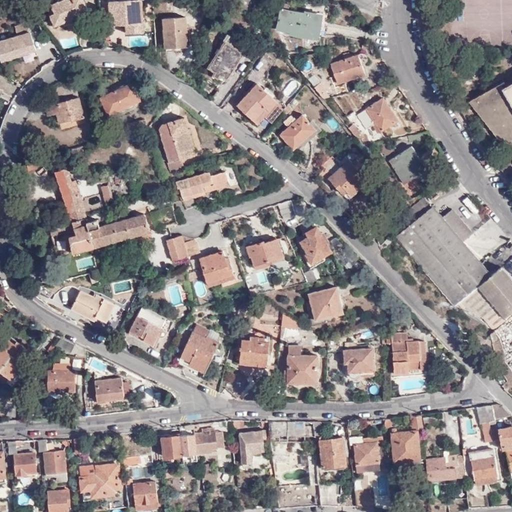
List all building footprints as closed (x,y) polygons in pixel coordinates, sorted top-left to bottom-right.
[(89,13),(84,0),(70,0),(49,7),(55,23),(75,17),(75,18),(89,13)] [(143,24),(142,0),(110,0),(112,27),(126,26),(126,25),(143,24)] [(319,36),(322,16),(283,9),(279,29),(319,36)] [(164,16),(166,46),(184,44),(187,44),(187,42),(186,26),(185,14),(164,16)] [(35,50),(30,32),(0,41),(0,58),(0,60),(35,50)] [(225,77),(244,52),(227,39),(208,64),(225,77)] [(365,74),(358,54),(334,61),(341,81),(365,74)] [(140,100),(132,81),(100,96),(109,114),(140,100)] [(469,101),(511,156),(511,84),(503,89),(501,82),(469,101)] [(237,105),(254,121),(266,108),(269,110),(277,102),(257,83),(237,105)] [(84,117),(79,97),(45,107),(47,116),(56,113),(59,123),(71,119),(72,121),(84,117)] [(398,120),(384,97),(365,108),(380,131),(398,120)] [(266,108),(254,121),(258,124),(270,111),(269,110),(266,108)] [(318,131),(310,122),(302,113),(279,135),(294,150),(300,144),(307,138),(310,140),(318,131)] [(333,137),(342,133),(335,115),(326,119),(333,137)] [(126,122),(129,131),(147,126),(144,117),(126,122)] [(169,162),(181,159),(179,153),(191,150),(185,131),(189,130),(185,118),(162,124),(159,128),(169,162)] [(312,120),(310,122),(318,131),(321,129),(312,120)] [(185,131),(191,150),(194,149),(189,130),(185,131)] [(307,138),(300,144),(302,147),(310,140),(307,138)] [(419,158),(411,146),(387,161),(402,184),(422,171),(415,161),(419,158)] [(179,153),(181,159),(193,156),(191,150),(179,153)] [(170,172),(183,168),(181,159),(169,162),(167,163),(170,172)] [(367,179),(349,159),(327,178),(345,198),(367,179)] [(37,167),(36,160),(28,162),(30,169),(37,167)] [(72,220),(64,222),(69,237),(73,251),(150,230),(144,212),(103,223),(101,218),(92,220),(78,175),(73,176),(70,166),(57,170),(72,220)] [(212,183),(214,188),(229,183),(226,169),(210,174),(209,171),(176,180),(177,187),(181,186),(184,197),(199,192),(201,196),(206,194),(205,191),(203,186),(212,183)] [(205,191),(214,188),(212,183),(203,186),(205,191)] [(103,203),(112,201),(109,185),(101,187),(103,203)] [(199,192),(184,197),(184,200),(201,196),(199,192)] [(98,194),(87,196),(88,204),(99,202),(98,194)] [(491,328),(492,332),(511,314),(511,279),(491,255),(481,264),(463,242),(473,234),(452,209),(442,218),(425,197),(403,215),(411,225),(396,237),(452,303),(457,305),(483,318),(487,321),(490,326),(491,328)] [(475,216),(479,212),(467,198),(463,202),(475,216)] [(273,205),(276,211),(280,210),(283,220),(295,216),(291,200),(273,205)] [(155,228),(178,222),(172,204),(150,210),(155,228)] [(69,237),(64,222),(50,227),(52,234),(60,231),(63,239),(69,237)] [(332,251),(317,226),(307,232),(310,237),(301,242),(307,253),(306,254),(311,263),(332,251)] [(181,235),(181,233),(167,237),(173,258),(178,257),(179,259),(188,256),(181,235)] [(181,235),(188,256),(200,253),(197,243),(195,243),(193,238),(191,238),(181,235)] [(269,259),(269,262),(283,258),(277,238),(265,242),(264,240),(246,245),(249,255),(251,254),(254,264),(269,259)] [(497,251),(505,261),(511,255),(511,245),(508,242),(497,251)] [(233,274),(226,249),(199,257),(207,282),(233,274)] [(74,259),(77,271),(96,266),(93,254),(74,259)] [(270,265),(269,262),(269,259),(254,264),(255,269),(270,265)] [(303,275),(310,283),(319,275),(312,267),(303,275)] [(344,312),(337,286),(309,293),(316,319),(344,312)] [(106,320),(115,302),(95,292),(93,295),(81,289),(72,307),(91,316),(92,313),(106,320)] [(171,329),(177,318),(145,303),(132,328),(146,335),(145,338),(154,343),(163,325),(171,329)] [(298,321),(284,315),(283,324),(298,326),(298,321)] [(205,371),(219,340),(201,331),(199,334),(193,331),(181,356),(190,361),(189,363),(205,371)] [(394,374),(409,374),(408,369),(420,368),(420,358),(427,358),(425,339),(418,340),(418,341),(413,341),(408,342),(407,332),(387,333),(387,343),(392,342),(394,374)] [(22,359),(29,350),(11,335),(0,347),(0,369),(11,379),(25,363),(22,359)] [(268,366),(271,342),(258,341),(258,337),(249,335),(249,340),(242,339),(240,359),(259,361),(259,365),(268,366)] [(63,336),(57,344),(71,351),(75,343),(63,336)] [(374,373),(371,344),(345,345),(346,350),(344,350),(345,373),(346,373),(348,377),(350,378),(353,378),(355,377),(357,374),(374,373)] [(288,347),(288,353),(288,382),(317,382),(317,355),(301,355),(301,346),(288,346),(288,347)] [(420,368),(436,367),(435,357),(427,358),(420,358),(420,368)] [(71,369),(71,362),(53,363),(53,369),(48,369),(49,390),(76,390),(76,369),(71,369)] [(253,381),(241,370),(226,387),(238,398),(253,381)] [(96,383),(97,391),(98,401),(124,397),(124,395),(122,381),(122,377),(96,380),(96,383)] [(86,384),(86,392),(97,391),(96,383),(86,384)] [(275,400),(284,400),(286,384),(277,383),(275,400)] [(155,395),(157,408),(165,407),(163,394),(155,395)] [(498,424),(495,410),(494,404),(477,407),(480,423),(482,423),(490,421),(494,440),(496,440),(501,439),(498,424)] [(511,414),(506,408),(495,410),(498,424),(505,423),(504,416),(511,414)] [(424,428),(423,414),(413,416),(414,428),(424,428)] [(315,421),(270,420),(272,441),(288,441),(288,435),(316,435),(315,421)] [(323,421),(315,421),(316,438),(321,438),(323,465),(347,463),(344,435),(324,435),(323,421)] [(490,421),(482,423),(486,442),(494,440),(490,421)] [(511,425),(501,427),(505,448),(511,446),(511,425)] [(203,431),(195,432),(198,452),(217,450),(215,426),(203,427),(203,431)] [(240,431),(243,461),(252,460),(251,451),(265,449),(263,437),(267,437),(266,429),(240,431)] [(422,456),(420,430),(393,432),(396,459),(422,456)] [(198,452),(195,432),(182,434),(184,454),(198,452)] [(184,454),(182,434),(164,436),(166,456),(184,454)] [(85,452),(83,437),(75,438),(77,453),(85,452)] [(382,467),(378,439),(355,442),(359,469),(382,467)] [(17,450),(16,440),(8,440),(10,451),(17,450)] [(47,440),(38,440),(39,449),(47,448),(47,440)] [(273,454),(290,454),(290,441),(272,441),(273,454)] [(44,450),(46,470),(56,469),(66,468),(65,448),(44,450)] [(494,448),(464,453),(467,481),(475,479),(476,485),(499,481),(494,448)] [(38,469),(36,451),(13,453),(15,473),(23,472),(23,471),(38,469)] [(311,482),(319,481),(319,475),(317,454),(308,454),(311,482)] [(134,456),(124,457),(124,464),(135,463),(135,461),(134,456)] [(447,456),(427,458),(429,480),(465,476),(463,459),(447,461),(447,456)] [(121,489),(119,461),(97,464),(98,473),(82,475),(83,488),(93,487),(93,492),(121,489)] [(161,469),(162,474),(162,477),(174,476),(172,467),(161,469)] [(56,469),(56,474),(57,478),(67,477),(66,468),(56,469)] [(136,511),(154,511),(154,506),(158,505),(157,500),(158,499),(156,480),(132,482),(134,501),(136,501),(136,511)] [(320,504),(338,504),(336,480),(319,481),(320,504)] [(311,482),(276,485),(278,507),(320,504),(319,481),(311,482)] [(51,511),(70,510),(67,483),(48,486),(50,511),(51,511)] [(372,491),(355,488),(357,504),(374,507),(372,491)] [(414,511),(431,511),(431,501),(414,502),(414,511)]
